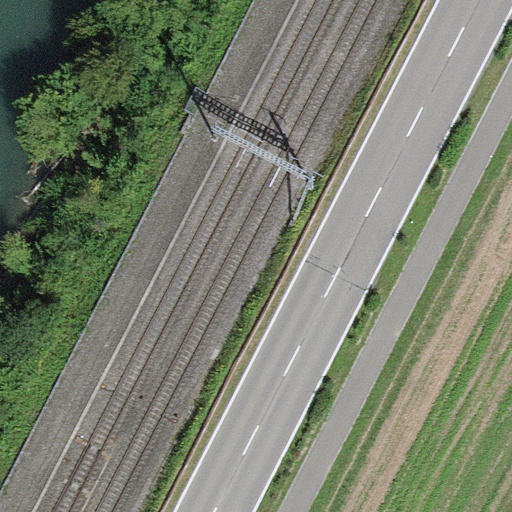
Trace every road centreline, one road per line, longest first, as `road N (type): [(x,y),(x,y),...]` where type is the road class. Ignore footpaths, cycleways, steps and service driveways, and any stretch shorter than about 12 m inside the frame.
road 1 (primary): [(219,511),(479,0)]
road 2 (track): [(290,511),(511,82)]
